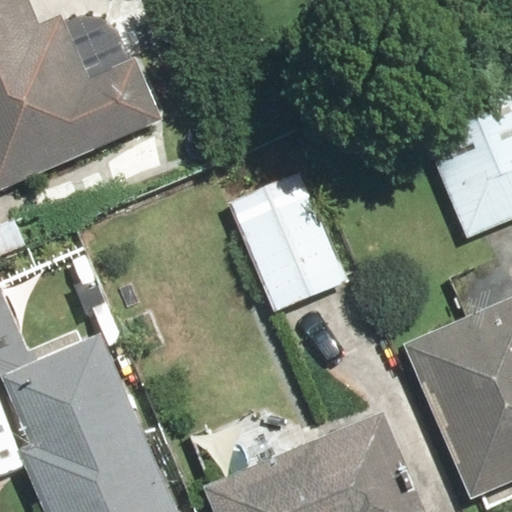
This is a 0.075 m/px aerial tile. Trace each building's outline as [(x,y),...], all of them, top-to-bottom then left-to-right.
[(112,0),(0,0),(0,197),(172,127),(141,53),(126,59),(104,4),(112,0)] [(152,0),(160,18),(205,0),(152,0)] [(511,59),(406,96),(455,236),(511,215),(511,59)] [(305,161),(225,192),(275,318),(354,287),(305,161)] [(3,269),(0,269),(0,368),(35,356),(3,269)] [(470,501),(481,497),(487,511),(511,500),(511,298),(403,346),(470,501)] [(173,511),(100,341),(4,383),(30,443),(14,450),(40,511),(173,511)] [(209,511),(423,511),(381,410),(199,486),(209,511)]
